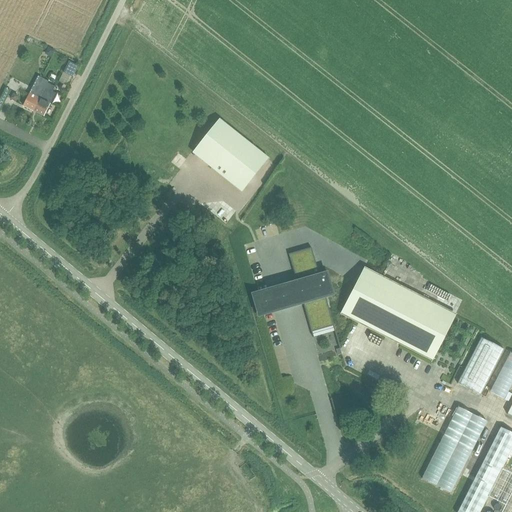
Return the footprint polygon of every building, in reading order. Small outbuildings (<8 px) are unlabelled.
[(63,73),(72,77),(77,66),(69,62),(63,73)] [(39,76),(24,106),(34,111),(48,84),(49,82),(39,76)] [(48,84),(34,111),(44,116),(52,101),(53,101),(52,102),(53,103),(57,94),(57,93),(56,94),(52,92),(55,87),(48,84)] [(194,152),(242,191),(266,158),(219,120),(194,152)] [(166,161),(175,167),(181,157),(172,151),(166,161)] [(289,255),(296,281),(250,294),(257,318),(303,305),(313,338),(313,337),(312,332),(333,326),(340,349),(326,299),(335,296),(328,272),(319,274),(311,248),(289,255)] [(432,360),(455,315),(365,269),(342,314),(432,360)] [(481,396),(504,350),(481,338),(457,384),(481,396)] [(443,436),(422,479),(451,494),(460,474),(487,422),(458,407),(443,436)] [(418,412),(415,420),(422,423),(425,415),(418,412)] [(480,511),(511,448),(511,432),(501,427),(458,511),(480,511)]
